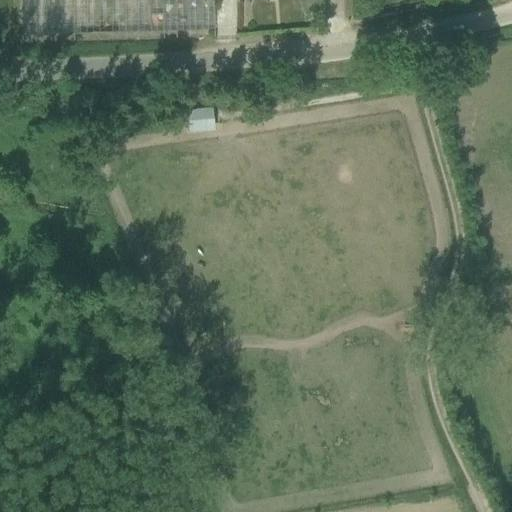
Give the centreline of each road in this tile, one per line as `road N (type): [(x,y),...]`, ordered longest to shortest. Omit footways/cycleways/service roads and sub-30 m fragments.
road 1 (residential): [(0,72),(338,55),(511,13)]
road 2 (track): [(484,511),(438,412),(431,371),(463,234),(412,38)]
